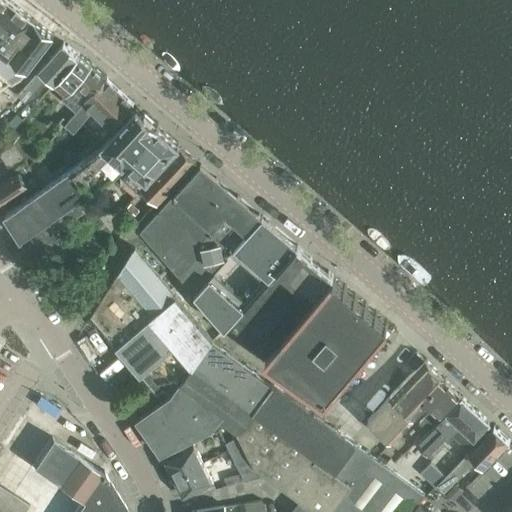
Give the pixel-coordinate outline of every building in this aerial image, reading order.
[(9,0),(0,0),(0,47),(27,68),(54,34),(9,0)] [(58,78),(80,55),(64,41),(22,90),(31,97),(50,72),(58,78)] [(80,55),(58,78),(70,88),(65,94),(79,106),(106,78),(80,55)] [(134,104),(107,78),(69,117),(75,123),(90,107),(111,127),(134,104)] [(137,107),(101,145),(123,164),(158,126),(157,124),(156,125),(138,109),(139,108),(137,107)] [(178,145),(158,126),(123,164),(126,166),(128,163),(132,167),(125,174),(126,181),(138,192),(141,189),(180,146),(179,144),(178,145)] [(0,150),(0,154),(7,166),(23,156),(14,142),(0,150)] [(123,164),(101,145),(99,148),(5,214),(15,230),(13,231),(14,232),(15,231),(35,262),(62,245),(53,230),(65,222),(63,218),(66,215),(62,209),(73,201),(79,209),(84,206),(78,198),(92,188),(116,172),(123,164)] [(180,147),(141,189),(157,203),(196,160),(180,147)] [(25,163),(19,167),(23,173),(29,169),(25,163)] [(193,291),(261,215),(200,164),(140,229),(193,291)] [(18,172),(0,183),(0,202),(0,203),(27,186),(18,172)] [(92,188),(78,198),(84,206),(90,216),(104,207),(92,188)] [(262,216),(214,271),(249,300),(298,245),(262,216)] [(231,323),(267,352),(334,275),(298,245),(231,323)] [(186,374),(212,340),(134,247),(91,315),(157,392),(164,387),(183,371),(186,374)] [(195,292),(195,293),(225,327),(249,300),(214,271),(195,292)] [(267,355),(325,395),(388,321),(335,275),(267,355)] [(224,423),(237,433),(272,383),(212,340),(186,374),(183,371),(164,387),(170,395),(178,389),(202,423),(193,429),(197,435),(212,428),(218,419),(224,423)] [(426,358),(390,396),(389,395),(368,419),(391,443),(428,406),(432,410),(420,422),(427,429),(460,393),(445,378),(445,377),(426,358)] [(264,474),(299,500),(315,511),(329,511),(353,479),(337,467),(356,443),(273,383),(272,383),(237,433),(239,436),(225,442),(245,480),(264,474)] [(160,453),(197,435),(193,429),(202,423),(178,389),(170,395),(136,419),(160,453)] [(463,396),(416,442),(429,454),(452,434),(466,447),(489,421),(463,396)] [(127,511),(126,507),(107,475),(114,471),(107,460),(100,470),(23,417),(3,447),(31,466),(13,494),(31,505),(26,511),(127,511)] [(218,429),(224,423),(218,419),(212,428),(214,431),(218,429)] [(494,425),(468,452),(445,476),(437,484),(444,491),(475,459),(483,467),(510,441),(494,425)] [(203,437),(206,443),(221,435),(218,429),(203,437)] [(168,468),(172,477),(203,462),(193,441),(164,456),(169,465),(168,468)] [(329,511),(315,511),(299,500),(289,511),(409,511),(425,493),(409,481),(356,443),(337,467),(353,479),(329,511)] [(203,462),(172,477),(177,486),(179,487),(185,496),(213,482),(203,462)] [(430,462),(420,472),(435,486),(437,484),(445,476),(430,462)] [(241,472),(224,477),(226,485),(243,480),(241,472)] [(456,484),(446,494),(452,501),(462,491),(456,484)] [(0,511),(26,511),(31,505),(13,494),(0,485),(0,511)] [(430,511),(420,502),(412,511),(430,511)]
